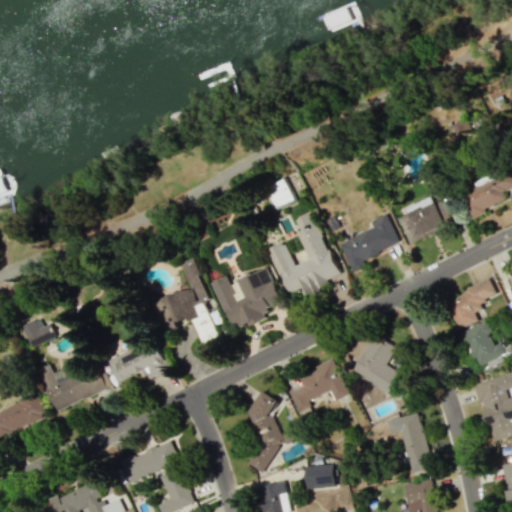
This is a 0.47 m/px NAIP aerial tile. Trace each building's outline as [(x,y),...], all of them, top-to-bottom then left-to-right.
[(472,133),(468,119),(448,125),(452,139),(472,133)] [(511,187),(511,177),(511,174),(463,189),(471,215),(507,204),(502,190),(511,187)] [(274,208),(294,198),(285,178),(265,187),(274,208)] [(408,242),(447,225),(441,211),(445,209),(440,200),(433,203),(430,196),(404,208),(406,213),(397,217),(408,242)] [(339,273),(310,212),(295,219),(300,230),(296,231),(309,259),(295,265),(283,241),(268,248),(289,293),(309,284),(313,293),(328,286),(325,280),(339,273)] [(373,227),(338,243),(352,272),(365,266),(362,259),(399,242),(385,213),(369,220),(373,227)] [(189,287),(151,303),(162,332),(192,320),(203,347),(220,340),(214,323),(221,321),(217,311),(214,312),(217,318),(212,320),(204,301),(209,299),(192,257),(179,262),(189,287)] [(213,281),(232,330),(267,316),(264,308),(281,301),(267,267),(229,282),(227,275),(213,281)] [(478,320),(473,308),(498,297),(491,280),(447,298),(459,328),(478,320)] [(23,323),(30,346),(55,338),(47,315),(23,323)] [(477,367),(505,354),(500,342),(496,344),(486,321),(461,332),(477,367)] [(352,370),(384,388),(395,368),(387,364),(396,346),(372,333),(352,370)] [(110,361),(119,381),(143,371),(146,379),(169,369),(157,342),(110,361)] [(349,394),(334,359),(299,374),(304,386),(290,391),(298,411),(311,405),(308,400),(331,391),(334,400),(349,394)] [(107,389),(102,375),(84,381),(80,370),(70,374),(67,367),(54,372),(51,364),(39,369),(55,410),(107,389)] [(511,373),(476,383),(490,441),(511,435),(511,391),(511,388),(511,387),(511,373)] [(248,415),(265,426),(243,464),(261,474),(288,429),(269,417),(279,400),(263,390),(248,415)] [(0,409),(0,437),(47,416),(37,393),(0,409)] [(400,431),(412,473),(433,467),(418,411),(387,420),(390,434),(400,431)] [(120,461),(129,482),(164,467),(167,474),(160,477),(169,498),(158,502),(162,511),(169,511),(195,501),(169,440),(120,461)] [(511,462),(502,464),(508,501),(511,500),(511,462)] [(305,465),(306,487),(335,486),(334,464),(305,465)] [(404,483),(408,511),(437,511),(431,478),(404,483)] [(268,511),(289,511),(283,480),(255,486),(260,511),(261,511),(268,511)] [(124,511),(118,496),(102,503),(93,481),(43,501),(47,511),(52,511),(63,508),(64,511),(124,511)]
